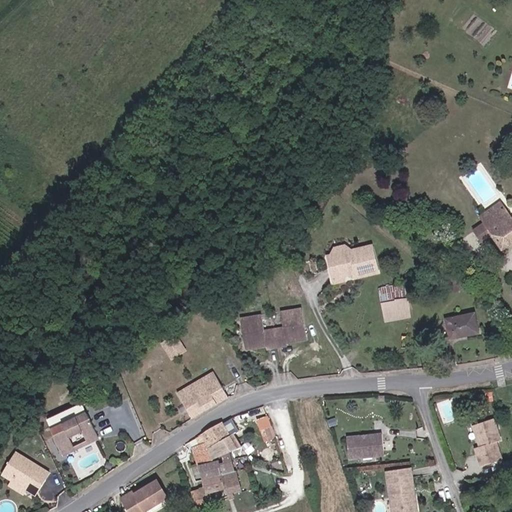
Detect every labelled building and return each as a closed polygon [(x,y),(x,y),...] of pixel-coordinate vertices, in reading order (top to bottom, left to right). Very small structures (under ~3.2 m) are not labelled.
[(511,216),(506,208),(483,221),(501,246),(511,239),(511,216)] [(373,245),(329,256),(335,282),(379,272),(373,245)] [(444,255),(436,262),(449,277),(457,270),(444,255)] [(410,316),(402,283),(378,289),(386,320),(410,316)] [(260,328),(259,320),(239,334),(242,346),(262,343),(263,347),(283,343),(283,340),(303,338),(299,307),(277,310),(280,326),(260,328)] [(470,311),(445,317),(450,338),(475,331),(470,311)] [(239,334),(259,320),(259,313),(238,316),(239,334)] [(172,352),(179,348),(185,345),(174,327),(161,334),(172,352)] [(207,399),(223,393),(208,365),(177,384),(189,410),(207,399)] [(76,418),(88,413),(84,404),(72,409),(76,418)] [(76,418),(72,409),(48,420),(51,429),(76,418)] [(88,413),(76,418),(81,430),(86,442),(98,437),(88,413)] [(268,415),(259,419),(263,429),(273,426),(268,415)] [(81,430),(76,418),(51,429),(62,453),(74,448),(68,435),(81,430)] [(493,418),(473,426),(480,446),(475,448),(481,465),(502,458),(496,441),(501,439),(493,418)] [(192,438),(203,479),(234,472),(226,454),(236,447),(220,421),(192,438)] [(344,429),(347,450),(382,445),(379,424),(344,429)] [(28,487),(25,492),(32,496),(49,470),(17,449),(3,471),(14,477),(28,487)] [(408,457),(383,460),(387,487),(392,486),(395,503),(413,500),(408,457)] [(234,472),(203,479),(204,486),(206,493),(224,489),(223,485),(235,481),(234,472)] [(28,487),(14,477),(10,482),(25,492),(28,487)] [(121,497),(129,511),(154,511),(170,504),(156,478),(121,497)]
